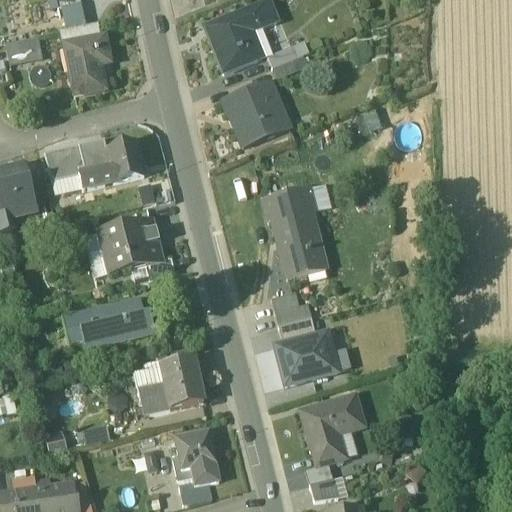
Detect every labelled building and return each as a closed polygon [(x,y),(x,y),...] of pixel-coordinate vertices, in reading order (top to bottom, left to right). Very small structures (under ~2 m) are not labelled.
[(65,0),(55,2),(57,14),(80,9),(78,0),(65,0)] [(268,5),(220,24),(223,32),(207,39),(223,78),(258,64),(248,38),(261,32),(276,26),(268,5)] [(96,30),(59,38),(62,53),(69,51),(69,50),(99,44),(96,30)] [(272,59),(261,32),(248,38),(258,64),(263,62),(267,61),(272,59)] [(99,44),(69,50),(69,51),(76,86),(71,87),(74,102),(104,96),(99,70),(109,68),(104,43),(99,44)] [(40,62),(37,44),(8,49),(12,67),(40,62)] [(272,59),(267,61),(272,73),(293,64),(302,60),(308,57),(303,46),(272,59)] [(302,60),(293,64),(297,75),(306,72),(302,60)] [(293,64),(272,73),(276,84),(297,75),(293,64)] [(270,86),(221,106),(228,123),(231,122),(235,131),(234,131),(243,153),(289,134),(270,86)] [(110,173),(79,180),(83,196),(114,188),(114,189),(144,182),(138,155),(140,151),(138,147),(134,145),(130,146),(128,149),(106,155),(110,173)] [(104,147),(45,161),(51,187),(79,180),(110,173),(106,155),(104,147)] [(0,223),(1,227),(35,219),(25,175),(0,181),(0,223)] [(309,192),(262,204),(268,228),(272,227),(287,285),(308,280),(306,273),(324,268),(311,217),(315,216),(309,192)] [(152,226),(97,240),(108,283),(145,273),(163,269),(162,267),(152,226)] [(171,265),(162,267),(163,269),(145,273),(149,289),(154,288),(176,282),(171,265)] [(176,282),(154,288),(157,301),(179,295),(176,282)] [(295,298),(271,304),(278,332),(311,323),(307,308),(298,311),(295,298)] [(140,303),(62,323),(69,350),(83,347),(86,357),(155,339),(149,315),(144,317),(140,303)] [(316,340),(311,323),(278,332),(283,349),(316,340)] [(338,377),(327,337),(316,340),(283,349),(275,351),(286,391),(338,377)] [(194,365),(160,372),(170,415),(203,408),(194,365)] [(356,398),(300,415),(317,470),(328,467),(343,463),(335,439),(365,430),(356,398)] [(209,436),(174,443),(178,460),(181,475),(190,473),(215,468),(215,467),(209,436)] [(181,475),(178,460),(173,462),(177,484),(192,481),(190,473),(181,475)] [(317,470),(305,474),(309,488),(333,482),(328,467),(317,470)] [(215,468),(190,473),(192,481),(193,487),(194,491),(208,488),(219,486),(215,468)] [(333,482),(309,488),(314,505),(338,501),(333,482)] [(48,485),(35,487),(36,492),(37,500),(49,498),(48,493),(49,492),(48,485)] [(193,487),(179,490),(183,509),(212,503),(208,488),(194,491),(193,487)] [(49,492),(48,493),(49,498),(50,511),(78,511),(77,504),(76,505),(73,489),(49,492)] [(35,495),(0,499),(0,511),(38,511),(37,500),(36,492),(34,493),(35,495)] [(37,500),(38,511),(50,511),(49,498),(37,500)]
